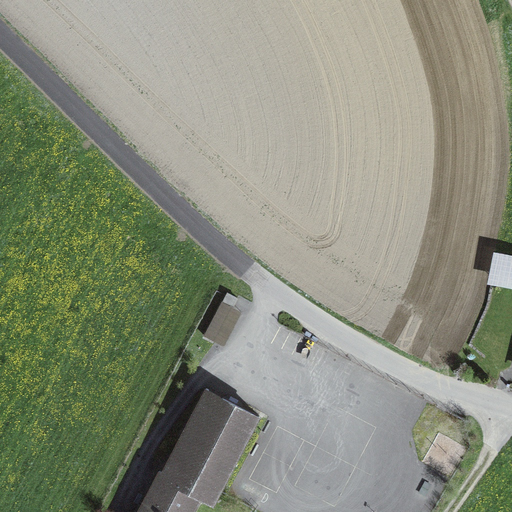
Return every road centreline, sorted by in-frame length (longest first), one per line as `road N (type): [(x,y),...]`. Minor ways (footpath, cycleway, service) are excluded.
road 1 (unclassified): [(0,31),(125,158),(299,310),(431,378),(511,407)]
road 2 (track): [(451,511),(511,407)]
